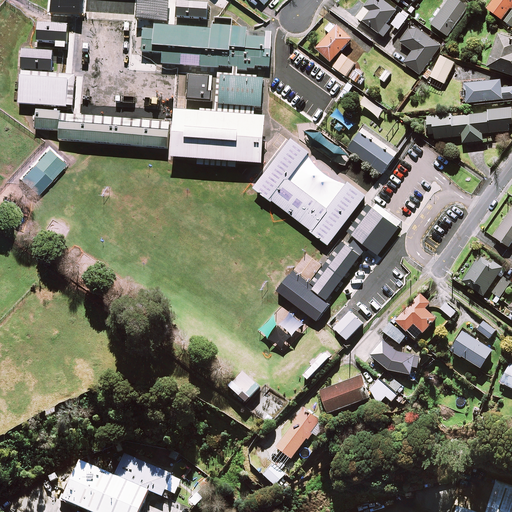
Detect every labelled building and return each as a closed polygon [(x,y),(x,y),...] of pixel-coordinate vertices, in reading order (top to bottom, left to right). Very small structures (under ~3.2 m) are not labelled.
[(73,0),(53,0),(53,11),(72,13),(73,0)] [(209,0),(176,0),(176,8),(209,10),(209,0)] [(397,12),(381,0),(369,0),(365,7),(372,12),(364,23),(385,38),(392,28),(387,25),(397,12)] [(469,9),(456,0),(450,0),(432,25),(448,37),(469,9)] [(511,8),(511,0),(495,0),(488,11),(504,21),(511,8)] [(410,16),(402,11),(392,26),(400,31),(410,16)] [(67,18),(38,16),(37,35),(66,37),(67,18)] [(173,25),(142,22),(140,49),(271,59),(273,32),(248,30),(249,21),(174,16),(173,25)] [(352,41),(333,23),(326,30),(331,34),(317,50),(332,63),(352,41)] [(441,47),(414,27),(401,43),(413,52),(404,64),(420,76),(441,47)] [(511,39),(500,35),(488,69),(511,76),(511,39)] [(81,43),(62,41),(60,64),(80,65),(81,43)] [(134,43),(119,42),(101,41),(100,54),(134,56),(134,43)] [(53,44),(23,42),(21,62),(52,64),(53,44)] [(355,64),(343,55),(333,69),(345,78),(355,64)] [(456,64),(441,56),(433,73),(429,71),(425,79),(428,80),(430,77),(445,85),(456,64)] [(139,61),(83,57),(81,74),(138,78),(139,61)] [(167,67),(140,65),(139,86),(166,88),(167,67)] [(265,70),(217,66),(214,95),(263,99),(265,70)] [(213,69),(190,67),(188,91),(211,92),(213,69)] [(66,73),(19,69),(18,87),(65,90),(66,73)] [(364,74),(357,69),(350,78),(357,83),(364,74)] [(511,88),(502,89),(501,82),(466,85),(468,104),(511,100),(511,88)] [(354,87),(349,84),(341,97),(345,100),(354,87)] [(127,94),(79,90),(77,109),(126,113),(127,94)] [(387,108),(368,94),(361,104),(379,118),(387,108)] [(199,107),(173,105),(169,151),(261,158),(265,112),(256,111),(257,101),(200,97),(199,107)] [(59,103),(36,101),(34,122),(57,124),(59,103)] [(511,125),(511,108),(489,111),(489,114),(452,118),(452,116),(427,118),(429,135),(436,135),(436,140),(463,137),(464,144),(485,142),(485,134),(510,132),(509,126),(511,125)] [(356,124),(338,111),(334,117),(351,130),(356,124)] [(169,123),(61,115),(60,133),(168,141),(169,123)] [(396,149),(360,122),(346,140),(382,168),(396,149)] [(310,144),(291,129),(253,178),(330,237),(367,188),(350,175),(328,203),(288,173),(310,144)] [(66,162),(49,146),(22,176),(39,192),(66,162)] [(401,221),(373,200),(352,228),(379,249),(401,221)] [(511,248),(511,210),(494,237),(511,249),(511,248)] [(362,246),(346,234),(313,277),(329,289),(362,246)] [(505,272),(481,256),(463,282),(484,297),(499,275),(502,277),(505,272)] [(328,294),(289,264),(275,282),(315,312),(328,294)] [(511,283),(503,278),(493,294),(500,299),(511,283)] [(420,294),(415,300),(396,321),(408,332),(415,324),(424,333),(437,319),(426,310),(431,304),(420,294)] [(457,312),(446,303),(441,309),(452,318),(457,312)] [(306,319),(299,311),(293,317),(301,324),(306,319)] [(407,335),(390,323),(384,332),(401,343),(407,335)] [(496,331),(485,323),(479,331),(490,339),(496,331)] [(463,359),(464,358),(482,369),(494,350),(463,332),(453,347),(451,352),(463,359)] [(401,353),(384,339),(371,355),(390,370),(412,374),(414,367),(419,368),(421,358),(401,353)] [(511,363),(502,382),(511,387),(511,363)] [(372,397),(363,375),(321,391),(329,413),(372,397)] [(380,405),(387,396),(393,401),(398,394),(379,378),(375,383),(371,389),(380,405)] [(402,385),(394,380),(392,383),(390,386),(398,391),(402,385)] [(327,425),(304,409),(276,448),(292,460),(307,439),(309,440),(314,432),(319,436),(327,425)] [(136,511),(150,484),(83,454),(65,494),(104,511),(136,511)] [(207,466),(197,457),(192,463),(202,471),(207,466)] [(285,476),(273,465),(264,476),(276,486),(285,476)] [(511,511),(511,474),(502,471),(490,508),(458,498),(453,511),(511,511)] [(203,499),(197,493),(188,502),(194,508),(203,499)]
